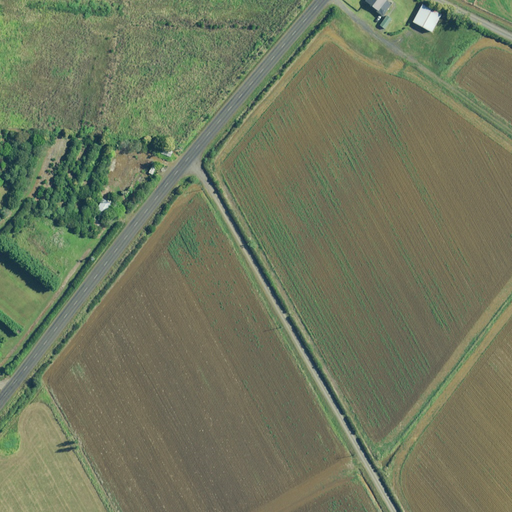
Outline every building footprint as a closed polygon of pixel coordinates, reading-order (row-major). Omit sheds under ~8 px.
[(365,0),(365,1),(378,11),(377,12),(383,16),(393,4),(387,0),(365,0)] [(441,14),(423,4),(413,22),(432,32),(441,14)] [(393,19),(387,15),(380,25),(385,29),(393,19)] [(121,161),(112,157),(107,169),(109,169),(106,175),(124,182),(131,165),(127,164),(128,160),(123,158),(121,161)] [(111,203),(102,199),(95,213),(105,217),(111,203)] [(102,222),(94,219),(91,227),(98,230),(102,222)]
